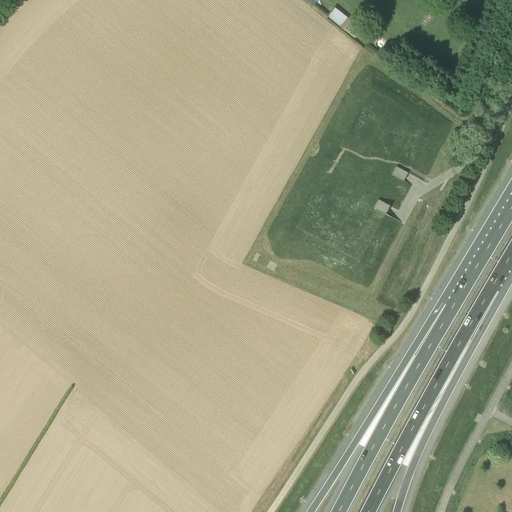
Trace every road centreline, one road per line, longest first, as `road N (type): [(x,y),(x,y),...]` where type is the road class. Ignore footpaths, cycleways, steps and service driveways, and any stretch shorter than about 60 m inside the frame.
road 1 (motorway): [(367,511),(491,287)]
road 2 (motorway): [(451,307),(309,511)]
road 3 (motorway): [(397,511),(491,287)]
road 4 (motorway): [(451,307),(339,511)]
